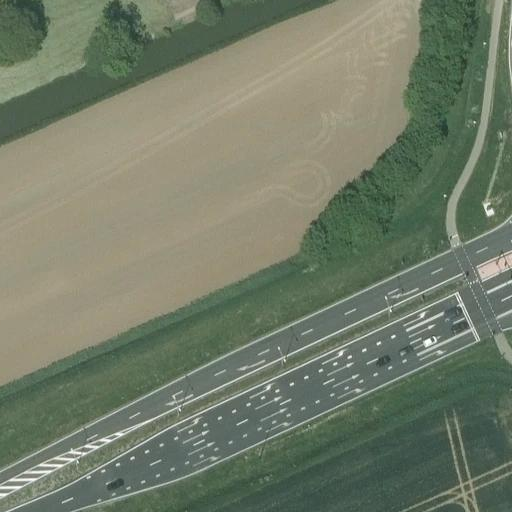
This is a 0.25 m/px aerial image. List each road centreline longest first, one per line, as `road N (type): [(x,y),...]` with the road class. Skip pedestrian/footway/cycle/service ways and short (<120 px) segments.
road 1 (primary): [(511,237),(0,481)]
road 2 (primary): [(37,511),(511,297)]
